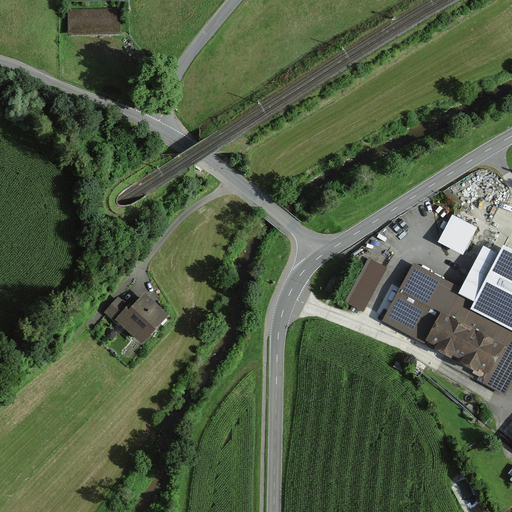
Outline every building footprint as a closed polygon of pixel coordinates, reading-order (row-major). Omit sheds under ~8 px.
[(119,10),(68,10),(68,35),(119,35),(119,10)] [(478,228),(455,217),(444,240),(467,251),(478,228)] [(457,291),(431,341),(441,346),(439,350),(454,358),(455,355),(464,359),(462,363),(479,372),(481,368),(489,373),(485,381),(507,393),(511,384),(511,251),(504,247),(475,300),(469,297),(457,291)] [(364,310),(388,268),(374,260),(350,303),(364,310)] [(457,291),(469,297),(471,293),(419,265),(388,321),(429,344),(431,341),(457,291)] [(119,298),(106,314),(143,346),(169,317),(145,296),(132,310),(119,298)]
